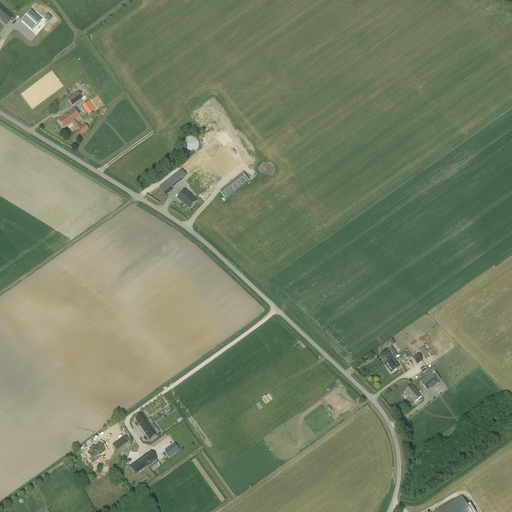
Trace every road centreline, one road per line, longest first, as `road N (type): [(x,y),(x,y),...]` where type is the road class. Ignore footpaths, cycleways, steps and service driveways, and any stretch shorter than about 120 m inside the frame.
road 1 (unclassified): [(389,511),(399,454),(367,394),(186,225),(0,112)]
road 2 (unknown): [(146,447),(134,430),(134,411),(276,308)]
